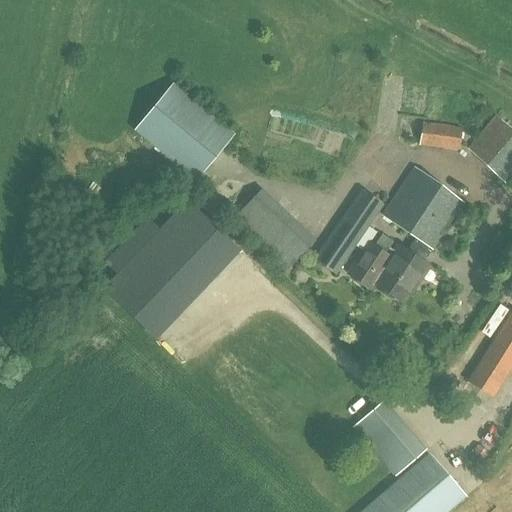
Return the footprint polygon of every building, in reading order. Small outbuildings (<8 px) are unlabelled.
[(198,181),(237,134),(175,83),(136,129),(198,181)] [(506,183),(511,176),(511,128),(496,114),(468,149),(506,183)] [(460,151),(463,128),(424,122),(420,146),(460,151)] [(417,238),(430,247),(433,249),(464,202),(415,168),(384,216),(417,238)] [(291,267),(316,241),(263,189),(237,216),(291,267)] [(384,205),(364,192),(317,260),(337,273),(384,205)] [(400,245),(396,251),(391,248),(394,242),(383,235),(375,247),(371,244),(350,275),(356,279),(357,283),(363,286),(366,286),(372,290),(376,285),(383,289),(384,294),(392,299),(397,299),(404,303),(412,291),(413,292),(432,264),(426,261),(431,252),(427,250),(430,247),(417,238),(408,251),(400,245)] [(511,368),(511,309),(480,357),(508,375),(511,368)] [(382,403),(356,425),(399,475),(426,451),(395,414),(393,416),(382,403)] [(447,511),(465,496),(430,455),(364,511),(447,511)] [(472,484),(494,507),(501,501),(479,478),(472,484)]
